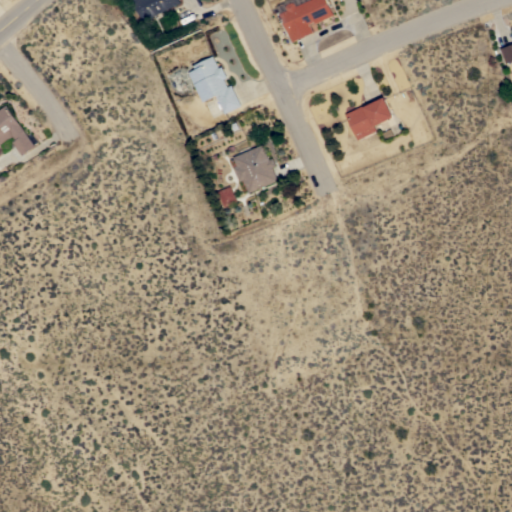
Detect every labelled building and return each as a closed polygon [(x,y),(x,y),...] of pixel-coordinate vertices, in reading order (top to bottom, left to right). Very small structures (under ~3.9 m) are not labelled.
[(180,0),(181,2),(153,16),(153,17),(143,22),(132,0),(180,0)] [(297,5),(308,0),(327,0),(334,15),(316,23),(315,21),(310,23),(313,32),(292,41),(280,13),(289,9),(287,6),(287,3),(293,1),(296,3),(297,5)] [(511,62),(506,64),(501,48),(511,44),(511,62)] [(189,72),(196,69),(194,65),(214,55),(219,67),(222,66),(227,77),(224,78),(228,86),(231,85),(242,106),(225,114),(216,95),(203,101),(189,72)] [(345,114),(365,104),(366,105),(384,96),(394,116),(375,125),(377,130),(358,140),(345,114)] [(0,108),(7,104),(36,145),(22,155),(13,141),(15,140),(12,136),(0,144),(0,108)] [(244,179),(240,181),(234,166),(237,165),(234,156),(264,144),(270,159),(274,157),(277,165),(273,167),(278,180),(249,192),(244,179)]
